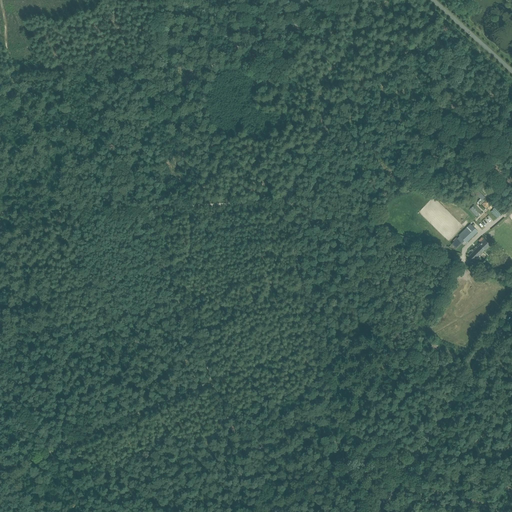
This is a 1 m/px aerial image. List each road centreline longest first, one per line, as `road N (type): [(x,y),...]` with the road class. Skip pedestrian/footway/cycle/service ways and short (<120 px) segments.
road 1 (track): [(284,202),(511,277)]
road 2 (tertiary): [(377,511),(511,319)]
road 3 (track): [(4,212),(159,207)]
